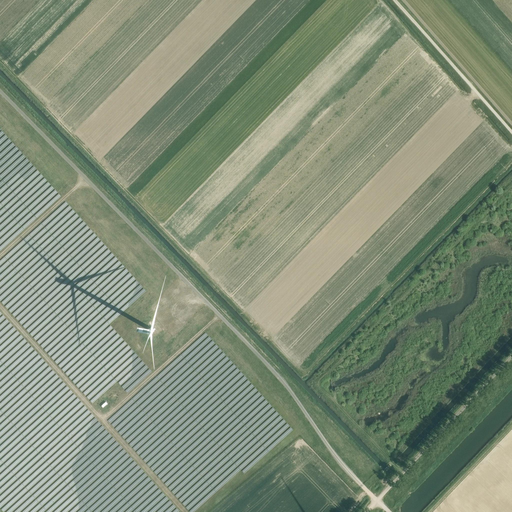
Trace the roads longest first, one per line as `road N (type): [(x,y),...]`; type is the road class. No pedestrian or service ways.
road 1 (track): [(0,306),(185,511)]
road 2 (unclassified): [(365,511),(511,356)]
road 3 (track): [(511,132),(392,0)]
road 4 (track): [(102,420),(219,315)]
